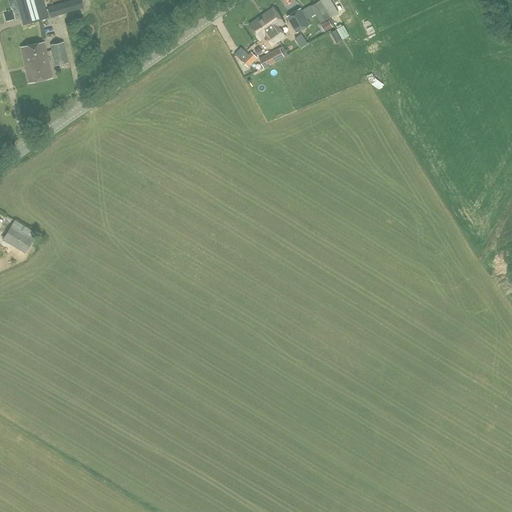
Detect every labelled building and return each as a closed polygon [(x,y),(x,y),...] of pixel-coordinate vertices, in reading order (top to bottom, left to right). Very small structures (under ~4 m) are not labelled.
[(43,0),(15,0),(23,25),(49,17),(43,0)] [(81,0),(71,0),(47,7),(50,17),(83,8),(81,0)] [(321,23),(339,13),(331,0),(320,0),(310,6),(321,23)] [(274,7),(262,15),(279,41),(286,37),(279,26),(284,23),(274,7)] [(287,16),(297,33),(310,25),(301,8),(287,16)] [(279,41),(262,15),(249,23),(260,39),(265,36),(272,47),(279,41)] [(345,24),(339,27),(344,39),(351,36),(345,24)] [(297,35),(302,46),(309,43),(304,32),(297,35)] [(21,47),(25,65),(48,60),(44,42),(21,47)] [(51,45),(55,65),(67,63),(63,42),(51,45)] [(280,48),(259,58),(264,67),(285,57),(280,48)] [(251,66),(260,57),(255,52),(245,61),(251,66)] [(52,77),(48,60),(25,65),(28,82),(52,77)] [(384,89),(387,83),(371,73),(368,79),(384,89)] [(37,233),(15,219),(2,239),(13,247),(12,250),(22,256),(24,253),(25,254),(37,233)]
